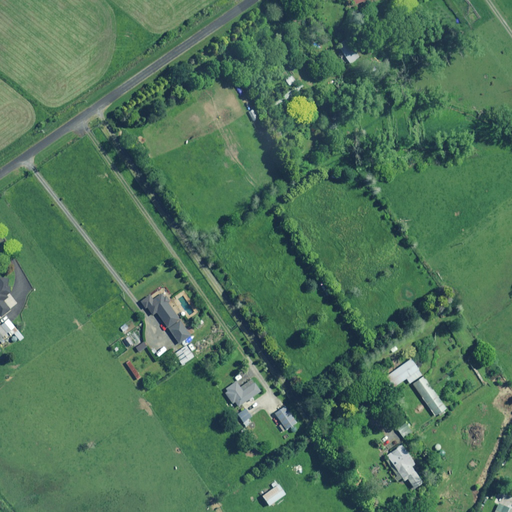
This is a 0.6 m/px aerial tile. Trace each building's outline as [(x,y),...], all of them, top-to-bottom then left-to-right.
[(346,38),(336,44),(349,64),(359,57),(346,38)] [(8,293),(9,278),(0,277),(0,316),(9,308),(3,300),(8,297),(6,295),(8,293)] [(178,319),(161,295),(153,300),(149,295),(140,302),(145,309),(147,307),(152,315),(156,313),(166,327),(178,319)] [(17,331),(8,319),(0,326),(0,325),(0,342),(2,344),(11,337),(14,334),(20,341),(24,338),(17,330),(17,331)] [(192,335),(180,320),(168,330),(180,345),(192,335)] [(141,340),(135,332),(130,335),(136,344),(141,340)] [(128,337),(122,342),(128,348),(133,344),(128,337)] [(418,370),(411,359),(388,375),(396,385),(406,378),(409,383),(421,375),(418,370)] [(130,360),(125,363),(135,378),(139,375),(130,360)] [(440,413),(445,409),(423,377),(418,380),(412,384),(435,416),(440,413)] [(260,391),(252,380),(246,383),(248,386),(242,390),(236,382),(226,389),(228,391),(225,393),(232,404),(235,402),(238,407),(260,391)] [(291,427),(296,423),(285,407),(280,411),(275,414),(286,430),(291,427)] [(243,423),(247,420),(251,417),(245,409),(237,414),(243,423)] [(403,453),(398,447),(386,456),(398,473),(402,479),(415,470),(409,463),(412,461),(405,451),(403,453)] [(269,506),(283,495),(285,494),(279,484),(277,486),(274,483),(271,485),(273,488),(262,496),(269,506)]
